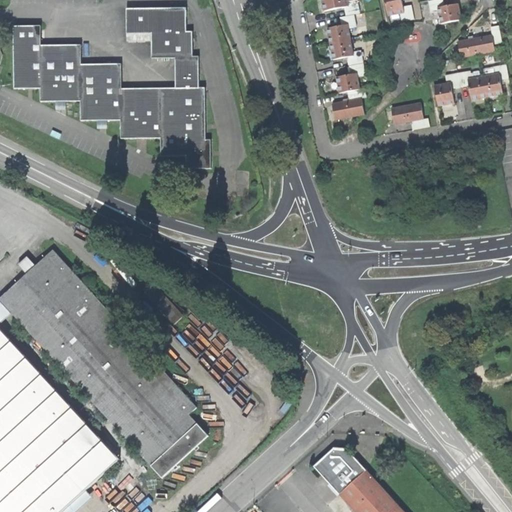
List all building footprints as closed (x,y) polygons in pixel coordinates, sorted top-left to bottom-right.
[(344,8),(349,7),(348,2),(355,0),(321,0),(324,12),(344,8)] [(385,0),(389,16),(401,14),(405,13),(403,7),(401,0),(385,0)] [(431,13),(439,12),(438,8),(444,7),(443,0),(434,0),(429,1),(431,13)] [(459,4),(444,7),(438,8),(439,12),(441,24),(462,21),(460,11),(459,4)] [(344,8),(346,16),(354,15),(361,14),(359,5),(349,7),(344,8)] [(405,13),(401,14),(402,22),(415,20),(412,5),(403,7),(405,13)] [(186,171),(211,170),(211,142),(206,142),(205,90),(199,90),(199,59),(193,59),(193,33),(186,34),(186,11),(126,11),(127,43),(151,43),(152,60),(175,60),(175,90),(122,91),(122,66),(82,66),(81,47),(42,46),(41,28),(14,28),(15,90),(40,90),(41,103),(80,103),(81,122),(120,122),(121,140),(161,140),(161,159),(186,159),(186,171)] [(348,25),(349,29),(357,28),(354,15),(346,16),(340,18),(342,26),(348,25)] [(354,57),(353,52),(349,29),(348,25),(342,26),(327,29),(333,61),(347,58),(354,57)] [(492,36),(494,44),(503,43),(499,26),(490,27),(492,36)] [(495,52),(494,44),(492,36),(458,42),(461,58),(495,52)] [(354,57),(347,58),(349,66),(363,64),(361,51),(353,52),(354,57)] [(357,74),(358,77),(366,76),(363,64),(349,66),(351,75),(357,74)] [(500,74),(501,81),(510,79),(507,65),(495,68),(496,75),(500,74)] [(458,74),(461,88),(469,87),(468,80),(472,79),(471,72),(458,74)] [(348,92),(360,90),(358,77),(357,74),(351,75),(336,78),(340,94),(348,92)] [(453,90),(461,88),(458,74),(446,76),(447,84),(451,83),(453,90)] [(468,80),(469,87),(472,101),(504,95),(501,81),(500,74),(496,75),(472,79),(468,80)] [(455,104),(453,90),(451,83),(447,84),(435,86),(439,107),(455,104)] [(350,101),(362,98),(366,98),(365,89),(360,90),(348,92),(350,101)] [(365,114),(362,98),(350,101),(332,104),(335,120),(365,114)] [(412,122),(424,119),(421,103),(392,109),(395,125),(412,122)] [(424,119),(412,122),(413,130),(430,127),(429,119),(424,119)] [(374,167),(368,168),(370,180),(376,179),(374,167)] [(198,446),(209,437),(190,416),(198,408),(163,371),(155,378),(114,333),(122,325),(54,251),(35,267),(27,258),(17,267),(26,276),(0,299),(0,300),(163,478),(174,468),(177,465),(195,449),(198,446)] [(173,325),(183,317),(154,285),(145,294),(173,325)] [(0,511),(61,511),(86,490),(120,459),(0,327),(0,511)] [(340,495),(366,471),(346,449),(336,448),(314,467),(326,480),(340,495)] [(403,511),(366,471),(340,495),(354,511),(403,511)] [(78,511),(93,498),(86,490),(61,511),(78,511)]
